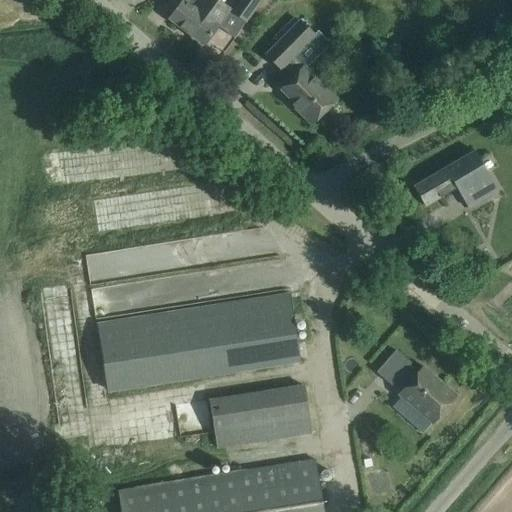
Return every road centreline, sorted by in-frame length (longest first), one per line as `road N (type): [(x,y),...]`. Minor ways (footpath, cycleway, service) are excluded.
road 1 (residential): [(312,191),(94,0)]
road 2 (unclassified): [(511,363),(312,191)]
road 3 (residential): [(312,191),(511,84)]
